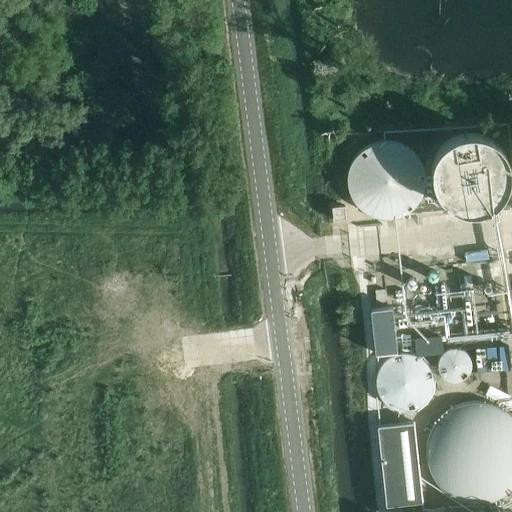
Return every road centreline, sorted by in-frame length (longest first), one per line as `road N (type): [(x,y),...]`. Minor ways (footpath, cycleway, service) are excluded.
road 1 (tertiary): [(308,511),(242,0)]
road 2 (unknown): [(275,249),(511,229)]
